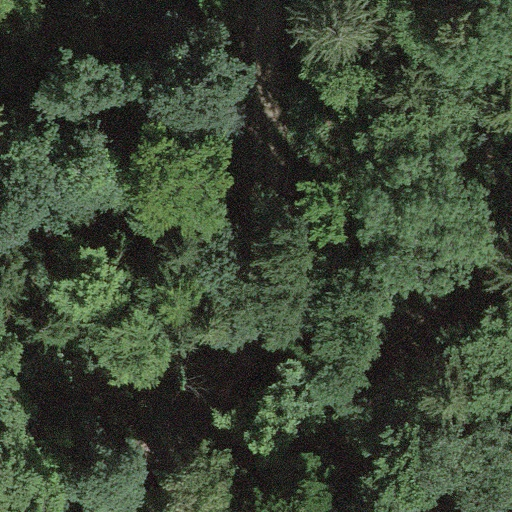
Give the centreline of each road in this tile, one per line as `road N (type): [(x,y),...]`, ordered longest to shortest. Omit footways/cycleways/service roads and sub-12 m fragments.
road 1 (track): [(59,511),(109,486),(208,413),(259,319),(258,38),(265,0)]
road 2 (track): [(259,319),(391,366),(511,367)]
